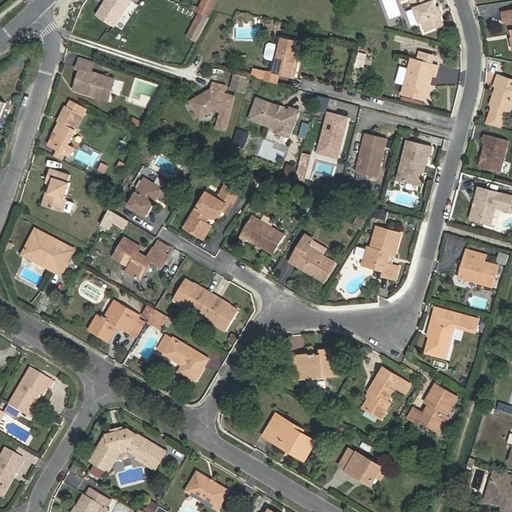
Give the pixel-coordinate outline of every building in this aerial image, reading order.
[(106,0),(97,15),(115,26),(115,25),(124,30),(128,23),(120,18),(131,0),(106,0)] [(203,0),(197,12),(208,17),(216,0),(203,0)] [(410,0),(413,7),(415,7),(421,23),(423,23),(426,32),(444,26),(434,0),(410,0)] [(509,31),(511,30),(511,10),(503,12),(504,22),(508,22),(509,31)] [(196,41),(209,18),(199,13),(187,36),(196,41)] [(295,77),(297,67),(295,67),(301,42),(280,37),(278,45),(276,56),(274,63),(272,72),(268,71),(266,81),(276,84),(278,73),(295,77)] [(276,56),(278,45),(274,43),(271,45),(268,59),(269,62),(274,63),(276,56)] [(420,52),(418,60),(428,63),(430,55),(420,52)] [(366,55),(359,53),(356,65),(363,67),(366,55)] [(405,84),(402,94),(426,100),(430,85),(428,84),(431,75),(436,76),(439,66),(428,63),(418,60),(412,59),(409,69),(405,84)] [(91,95),(92,92),(109,98),(115,79),(92,72),(94,65),(79,60),(77,67),(81,68),(74,89),(91,95)] [(268,71),(254,67),(251,77),(266,81),(268,71)] [(405,84),(409,69),(401,67),(396,82),(405,84)] [(249,78),(234,73),(229,89),(245,93),(249,78)] [(494,85),(495,86),(500,88),(498,95),(494,96),(491,104),(493,108),(506,113),(511,111),(511,107),(511,79),(498,75),(494,85)] [(224,93),(226,86),(212,82),(210,90),(191,101),(200,117),(213,109),(230,114),(235,96),(224,93)] [(278,106),(257,99),(250,119),(277,129),(278,133),(287,136),(290,134),(299,111),(290,108),(290,110),(285,109),(285,111),(277,109),(278,106)] [(87,108),(71,100),(68,106),(84,115),(87,108)] [(69,156),(73,147),(69,145),(84,115),(68,106),(66,105),(58,121),(59,122),(52,136),(53,137),(49,145),(69,156)] [(142,122),(133,118),(130,124),(139,129),(142,122)] [(246,145),(250,132),(238,129),(234,141),(246,145)] [(366,134),(357,172),(377,177),(387,139),(366,134)] [(486,143),(480,167),(500,172),(509,140),(485,134),(483,142),(486,143)] [(433,147),(408,140),(397,179),(417,184),(422,166),(421,165),(422,162),(427,163),(429,155),(431,156),(433,147)] [(427,163),(422,162),(421,165),(422,166),(417,184),(421,185),(427,163)] [(99,169),(105,172),(107,167),(102,163),(99,169)] [(65,199),(70,183),(68,182),(71,175),(51,168),(48,176),(54,178),(49,193),(51,194),(48,206),(63,211),(67,199),(65,199)] [(146,178),(129,205),(147,216),(163,189),(146,178)] [(498,208),(501,193),(479,187),(470,219),(484,222),(485,218),(488,216),(493,217),(496,207),(498,208)] [(208,192),(198,209),(197,208),(185,227),(204,239),(212,226),(207,223),(210,216),(213,218),(220,216),(227,204),(232,206),(237,198),(223,190),(218,198),(208,192)] [(252,216),(240,236),(248,241),(249,239),(274,254),(285,235),(252,216)] [(359,216),(354,224),(360,228),(365,219),(359,216)] [(368,247),(363,265),(385,271),(383,276),(396,279),(400,267),(387,263),(390,254),(396,255),(402,234),(377,227),(371,248),(368,247)] [(35,261),(37,257),(64,271),(76,249),(36,228),(22,254),(35,261)] [(306,235),(292,259),(309,269),(307,271),(325,282),(336,263),(324,255),(309,247),(314,239),(306,235)] [(141,247),(125,238),(114,257),(129,266),(126,272),(140,280),(153,260),(163,267),(169,256),(154,247),(148,257),(138,252),(141,247)] [(328,248),(314,239),(309,247),(324,255),(328,248)] [(465,257),(468,257),(462,278),(493,286),(498,266),(484,262),(486,255),(467,250),(465,257)] [(508,256),(499,253),(497,262),(505,264),(508,256)] [(204,310),(213,295),(186,279),(174,299),(193,312),(197,305),(204,310)] [(239,310),(213,295),(204,310),(210,314),(206,319),(226,331),(239,310)] [(116,300),(105,318),(99,314),(89,330),(109,342),(118,326),(130,333),(139,318),(141,315),(116,300)] [(156,310),(149,305),(143,316),(150,320),(156,310)] [(436,306),(433,315),(456,322),(459,322),(461,313),(436,306)] [(459,322),(458,325),(477,330),(480,318),(461,313),(459,322)] [(456,322),(433,315),(429,332),(431,332),(426,352),(446,358),(456,322)] [(136,337),(145,322),(139,318),(130,333),(136,337)] [(164,354),(183,365),(179,371),(196,381),(209,359),(174,337),(164,354)] [(316,354),(295,356),(297,379),(339,375),(337,349),(320,350),(320,355),(316,356),(316,354)] [(9,404),(29,416),(42,394),(45,396),(49,388),(52,389),(56,382),(31,367),(9,404)] [(369,391),(372,393),(363,407),(382,418),(391,403),(388,401),(396,387),(405,393),(411,384),(383,367),(369,391)] [(436,383),(425,403),(429,405),(425,412),(415,406),(408,418),(418,425),(420,422),(440,433),(450,417),(447,415),(458,396),(436,383)] [(319,408),(326,412),(331,405),(323,401),(319,408)] [(317,441),(275,416),(264,435),(287,449),(289,446),(298,451),(296,454),(305,460),(317,441)] [(107,434),(91,461),(109,472),(121,451),(121,452),(128,450),(138,456),(147,440),(129,429),(125,430),(123,433),(114,435),(111,433),(107,434)] [(373,446),(358,437),(355,442),(370,451),(373,446)] [(154,444),(147,440),(138,456),(145,460),(154,444)] [(145,460),(156,466),(165,451),(154,444),(145,460)] [(340,465),(347,469),(356,454),(357,453),(350,448),(340,465)] [(14,471),(16,473),(24,459),(6,449),(0,458),(0,485),(4,488),(14,471)] [(347,470),(360,478),(362,476),(367,479),(365,481),(372,485),(376,477),(382,467),(382,466),(357,452),(357,453),(356,454),(347,469),(347,470)] [(70,471),(75,473),(79,466),(75,464),(70,471)] [(387,470),(382,467),(376,477),(381,480),(387,470)] [(511,478),(511,476),(495,471),(492,481),(495,482),(491,494),(496,503),(508,507),(506,511),(511,511),(511,486),(510,485),(511,478)] [(198,472),(186,491),(218,510),(230,491),(198,472)] [(111,499),(91,487),(87,495),(85,493),(77,507),(79,508),(76,511),(97,511),(102,504),(107,506),(111,499)] [(224,511),(233,511),(238,504),(231,500),(224,511)] [(152,503),(147,510),(150,511),(153,511),(158,506),(152,503)]
